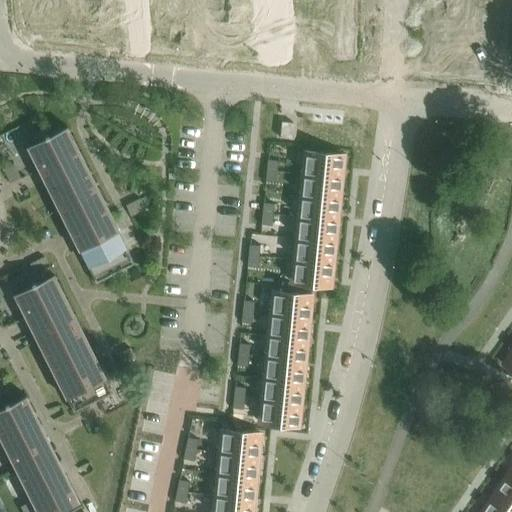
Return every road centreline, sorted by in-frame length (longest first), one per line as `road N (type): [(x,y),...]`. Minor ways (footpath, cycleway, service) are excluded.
road 1 (residential): [(313,511),(364,337),(402,140),(395,97)]
road 2 (residential): [(15,58),(395,97)]
